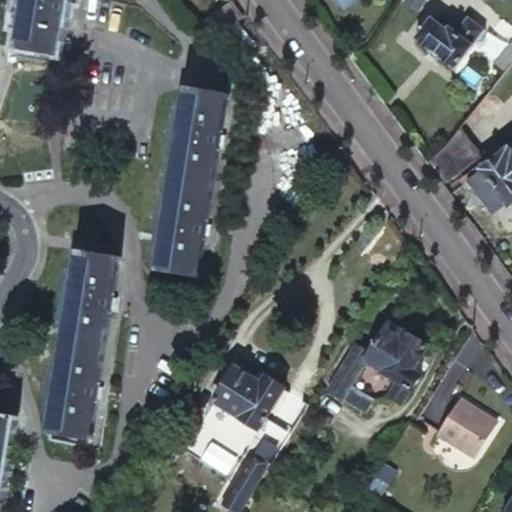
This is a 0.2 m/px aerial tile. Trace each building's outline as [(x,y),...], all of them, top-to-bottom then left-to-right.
[(64,0),(22,0),(15,48),(56,55),(64,0)] [(334,0),(343,12),(358,0),(334,0)] [(235,7),(231,3),(197,30),(209,41),(210,42),(241,16),(235,7)] [(486,42),(473,23),(454,37),(448,30),(444,31),(434,17),(413,31),(443,72),(486,42)] [(501,72),(511,59),(511,44),(510,43),(492,65),(501,72)] [(226,92),(185,87),(158,268),(198,275),(226,92)] [(482,157),(459,125),(451,134),(435,154),(426,165),(432,173),(442,186),(482,157)] [(511,151),(468,183),(493,218),(508,207),(511,209),(511,207),(511,151)] [(118,258),(75,252),(47,431),(90,438),(118,258)] [(402,329),(386,320),(382,326),(398,336),(402,329)] [(426,344),(402,329),(398,336),(382,326),(367,352),(361,361),(363,362),(395,383),(409,391),(420,373),(412,368),(426,344)] [(348,387),(363,362),(361,361),(367,352),(354,344),(324,392),(338,401),(348,387)] [(259,380),(234,364),(211,400),(257,430),(283,389),(262,375),(259,380)] [(401,406),(409,391),(395,383),(387,396),(401,406)] [(372,403),(348,387),(338,401),(363,416),(372,403)] [(495,420),(459,399),(436,435),(473,457),(495,420)] [(0,480),(10,419),(0,417),(0,480)] [(266,463),(250,454),(226,492),(242,501),(266,463)] [(263,488),(256,485),(253,490),(259,494),(263,488)] [(511,511),(511,498),(503,511),(511,511)]
